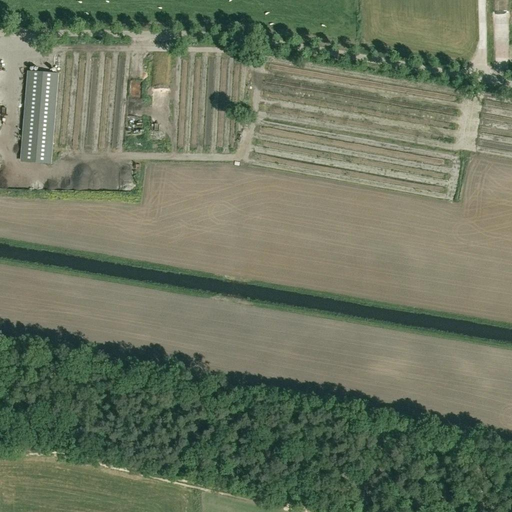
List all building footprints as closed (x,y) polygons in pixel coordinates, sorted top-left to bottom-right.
[(84,60),(77,59),(76,79),(83,79),(84,60)] [(44,72),(44,84),(52,84),(52,72),(44,72)] [(29,127),(25,160),(54,164),(61,99),(60,99),(61,94),(54,93),(54,95),(40,93),(36,128),(29,127)] [(168,132),(157,132),(157,140),(168,140),(168,132)] [(0,142),(0,164),(9,165),(9,152),(3,151),(3,142),(0,142)]
